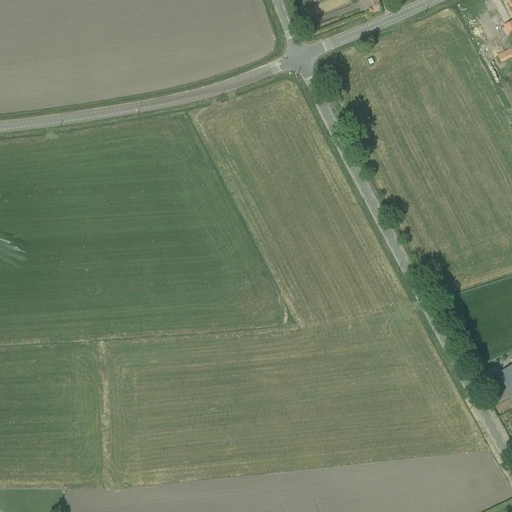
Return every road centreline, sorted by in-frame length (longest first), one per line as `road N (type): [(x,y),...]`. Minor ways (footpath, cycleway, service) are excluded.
road 1 (residential): [(511,464),(298,59)]
road 2 (tertiary): [(0,127),(193,97),(298,59)]
road 3 (tertiary): [(298,59),(434,0)]
